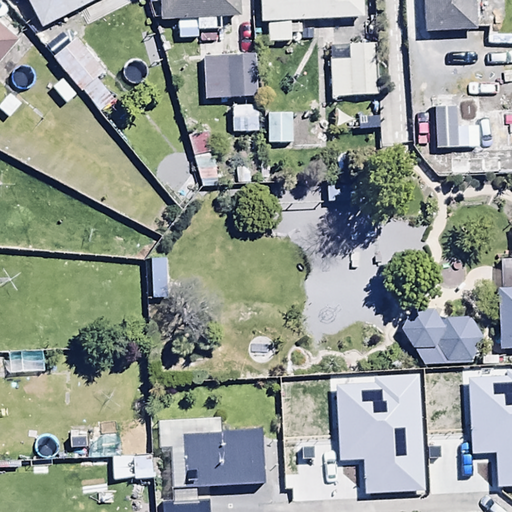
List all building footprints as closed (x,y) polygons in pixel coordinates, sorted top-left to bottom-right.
[(96,0),(22,0),(39,31),(96,0)] [(156,0),(157,25),(195,24),(195,36),(220,35),(219,23),(239,23),(239,9),(248,9),(247,0),(156,0)] [(257,0),(258,28),(266,28),(267,48),(291,48),(290,26),(361,24),(360,0),(257,0)] [(419,0),(421,37),(472,36),(471,0),(419,0)] [(0,64),(16,46),(0,32),(0,64)] [(73,43),(51,62),(81,98),(103,80),(73,43)] [(347,65),(329,65),(329,101),(373,101),(373,50),(347,50),(347,65)] [(202,104),(255,103),(255,59),(202,60),(202,104)] [(256,112),(231,112),(231,138),(257,137),(256,112)] [(164,263),(148,264),(150,303),(166,302),(164,263)] [(511,264),(499,265),(501,294),(495,295),(498,355),(511,354),(511,264)] [(422,371),(467,368),(481,344),(468,325),(439,327),(431,319),(410,319),(398,335),(422,371)] [(495,362),(481,362),(481,374),(472,374),(472,391),(511,391),(511,373),(495,374),(495,362)] [(169,439),(171,494),(263,490),(261,435),(169,439)]
